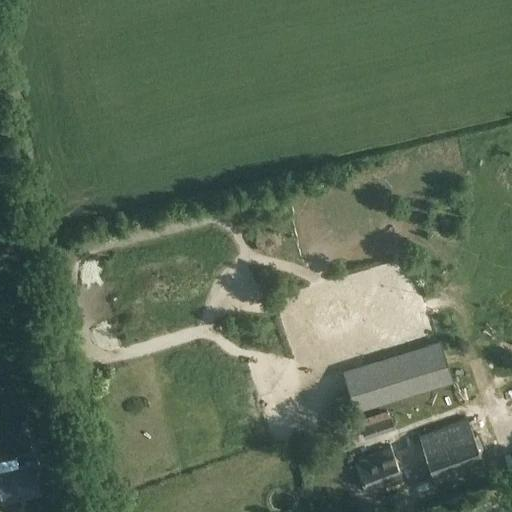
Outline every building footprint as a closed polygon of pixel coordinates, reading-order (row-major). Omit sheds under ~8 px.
[(453,377),(443,345),(346,375),(356,407),(453,377)] [(484,466),(468,418),(387,447),(387,448),(355,460),(365,489),(400,476),(401,480),(431,469),(436,483),(484,466)] [(395,429),(391,418),(362,428),(366,440),(395,429)] [(351,444),(344,425),(320,433),(327,453),(351,444)] [(42,497),(35,465),(0,472),(0,497),(2,505),(42,497)]
